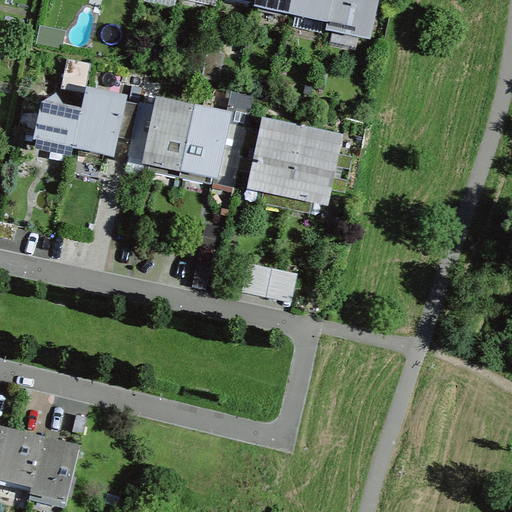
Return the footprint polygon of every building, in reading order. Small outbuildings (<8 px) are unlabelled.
[(294,0),(256,0),(255,5),(292,13),(294,0)] [(332,0),(294,0),(292,13),(328,21),(332,0)] [(332,0),(328,21),(328,25),(364,33),(369,11),(375,9),(373,0),(332,0)] [(38,140),(74,148),(81,115),(61,111),(56,100),(45,107),(37,96),(26,93),(17,131),(39,135),(38,140)] [(74,148),(111,156),(115,138),(123,102),(86,94),(81,115),(74,148)] [(131,141),(140,105),(123,102),(115,138),(131,141)] [(194,111),(158,103),(157,109),(140,105),(131,141),(129,153),(147,157),(146,162),(181,170),(194,111)] [(230,119),(194,111),(181,170),(218,179),(219,172),(236,176),(247,129),(229,125),(230,119)] [(302,133),(265,126),(252,186),(289,194),(302,133)] [(338,141),(302,133),(289,194),(326,202),(338,141)] [(43,442),(7,433),(0,461),(0,478),(32,487),(43,442)] [(80,451),(43,442),(32,487),(31,492),(67,502),(80,451)]
